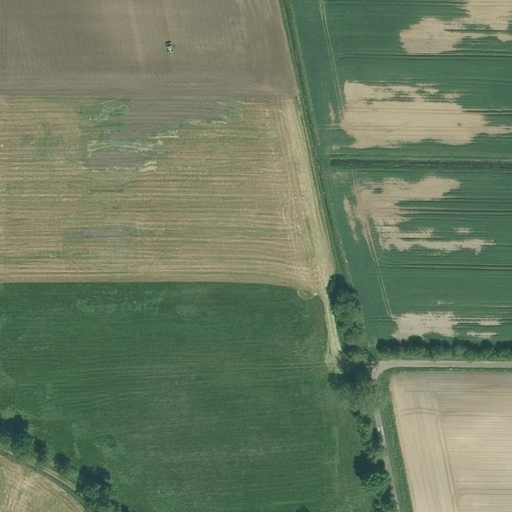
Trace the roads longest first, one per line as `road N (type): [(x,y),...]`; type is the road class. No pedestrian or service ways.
road 1 (residential): [(511,365),(380,365),(374,378),(399,511)]
road 2 (track): [(0,447),(53,473),(100,511)]
